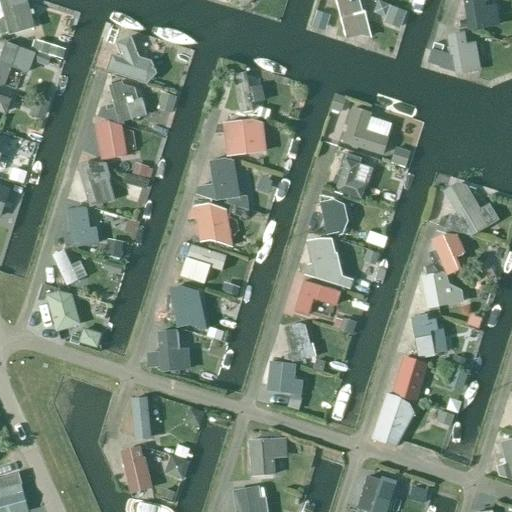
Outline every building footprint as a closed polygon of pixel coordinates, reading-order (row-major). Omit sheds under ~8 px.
[(14,0),(0,0),(0,10),(7,35),(33,28),(25,0),(18,0),(15,1),(14,0)] [(233,0),(239,9),(253,0),(233,0)] [(348,0),(334,0),(345,40),(369,34),(364,13),(361,13),(358,1),(349,3),(348,0)] [(462,0),(467,32),(498,27),(494,5),(484,7),(482,0),(462,0)] [(479,72),(474,43),(465,44),(463,32),(445,35),(448,55),(430,50),(426,64),(438,67),(438,68),(455,73),(455,76),(479,72)] [(130,36),(114,43),(119,57),(110,54),(105,72),(145,84),(155,75),(150,61),(138,58),(130,36)] [(34,54),(4,43),(0,54),(0,85),(3,87),(10,67),(27,73),(34,54)] [(245,74),(232,76),(238,114),(252,112),(251,104),(263,102),(260,86),(247,89),(245,74)] [(120,82),(107,86),(112,104),(99,108),(96,118),(123,126),(122,122),(145,116),(140,99),(136,100),(133,89),(121,85),(120,82)] [(0,114),(5,116),(10,100),(0,97),(0,114)] [(357,109),(343,113),(352,153),(376,148),(372,134),(363,136),(360,124),(366,123),(363,114),(358,115),(357,109)] [(251,120),(221,125),(225,158),(265,153),(261,124),(251,120)] [(108,123),(96,125),(102,160),(114,158),(111,141),(119,140),(117,126),(108,123)] [(224,159),(207,162),(211,185),(196,187),(194,195),(215,202),(239,198),(233,162),(224,159)] [(358,164),(344,160),(333,191),(359,200),(364,185),(353,182),(358,164)] [(89,162),(76,165),(88,208),(114,201),(108,182),(109,177),(105,163),(97,164),(89,162)] [(456,184),(441,192),(453,213),(448,216),(444,229),(453,233),(466,236),(469,238),(497,221),(488,205),(479,210),(465,187),(456,184)] [(332,201),(318,203),(325,236),(337,234),(338,236),(341,236),(347,222),(343,205),(332,201)] [(208,205),(193,208),(199,244),(209,242),(231,249),(225,211),(208,205)] [(80,209),(68,211),(70,235),(61,236),(62,245),(73,247),(97,244),(95,229),(83,230),(82,223),(87,223),(86,212),(81,212),(80,209)] [(442,234),(429,241),(445,276),(461,270),(455,258),(464,254),(456,236),(442,234)] [(318,240),(305,243),(311,267),(301,269),(302,275),(314,279),(314,280),(339,275),(330,242),(327,240),(319,242),(318,240)] [(224,257),(188,246),(178,278),(203,286),(208,269),(220,272),(224,257)] [(65,250),(51,254),(62,291),(76,287),(76,286),(85,283),(80,268),(71,271),(65,250)] [(441,272),(418,277),(425,310),(462,303),(460,291),(447,285),(445,277),(441,272)] [(339,294),(302,282),(292,311),(307,316),(312,300),(335,307),(339,294)] [(188,325),(180,288),(168,290),(173,315),(164,319),(162,324),(176,328),(188,325)] [(58,292),(44,296),(55,333),(80,326),(72,296),(58,292)] [(425,316),(410,319),(418,359),(446,354),(443,341),(442,341),(440,330),(435,331),(434,321),(426,322),(425,316)] [(298,325),(282,329),(289,355),(283,355),(283,361),(291,364),(314,358),(311,345),(308,345),(304,327),(298,325)] [(175,331),(157,332),(160,373),(177,372),(177,371),(188,370),(186,349),(178,350),(177,342),(176,342),(175,331)] [(398,398),(401,399),(401,400),(415,403),(426,364),(402,357),(391,396),(396,398),(398,398)] [(294,366),(268,363),(265,392),(299,396),(301,382),(292,381),(294,366)] [(401,400),(401,399),(398,398),(396,398),(391,396),(384,395),(370,440),(394,449),(413,415),(408,404),(401,400)] [(146,398),(129,400),(133,442),(150,440),(146,398)] [(284,439),(248,442),(250,478),(274,476),(273,460),(285,459),(284,439)] [(511,439),(499,443),(504,464),(495,467),(497,477),(511,481),(511,480),(511,439)] [(138,447),(119,452),(129,495),(151,489),(144,459),(141,459),(138,447)] [(369,511),(379,481),(365,477),(355,510),(362,511),(369,511)] [(257,487),(231,491),(234,511),(266,511),(264,498),(259,499),(257,487)]
